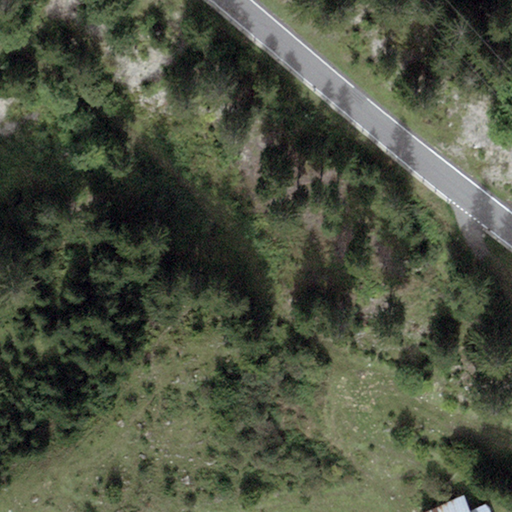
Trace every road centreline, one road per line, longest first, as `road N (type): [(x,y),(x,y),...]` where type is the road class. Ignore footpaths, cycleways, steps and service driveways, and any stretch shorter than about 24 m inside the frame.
road 1 (secondary): [(230,0),(511,229)]
road 2 (track): [(462,479),(366,427),(359,414),(366,392),(380,390),(511,441)]
